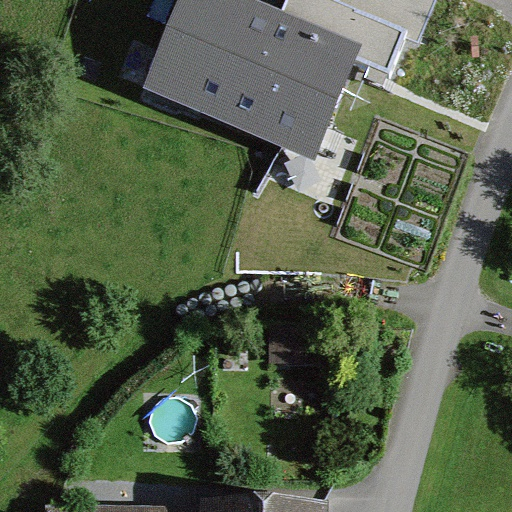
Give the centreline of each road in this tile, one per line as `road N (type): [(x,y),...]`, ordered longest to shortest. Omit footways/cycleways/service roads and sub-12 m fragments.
road 1 (track): [(0,502),(165,334),(234,300),(335,295),(446,312)]
road 2 (residential): [(511,126),(446,312),(403,511)]
